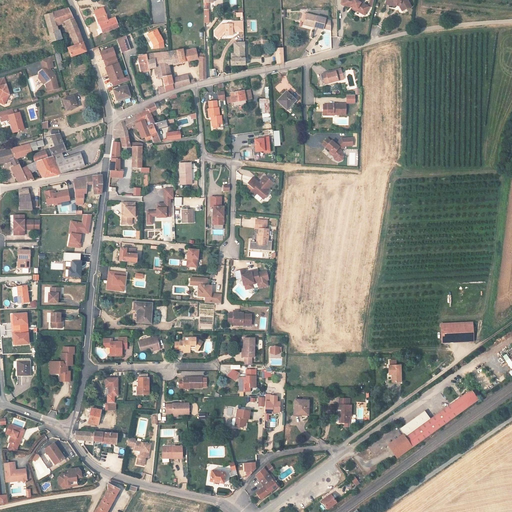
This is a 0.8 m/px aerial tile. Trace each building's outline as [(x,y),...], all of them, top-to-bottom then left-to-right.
[(356,10),(357,8),(364,12),(367,11),(369,7),(361,2),(362,0),(342,0),(341,4),(350,7),(351,5),(353,6),(353,9),(356,10)] [(407,0),(386,0),(386,3),(391,5),(391,4),(394,5),(397,4),(401,6),(401,8),(406,9),(412,7),(409,0),(407,0)] [(93,10),(99,25),(101,25),(104,32),(118,27),(115,18),(107,20),(102,7),(93,10)] [(72,57),(73,56),(82,54),(87,53),(78,27),(67,9),(46,16),(56,67),(63,65),(62,59),(61,60),(56,39),(61,38),(60,26),(57,27),(56,22),(65,20),(72,36),(74,45),(70,47),(72,57)] [(307,14),(304,23),(314,25),(314,28),(323,29),(331,30),(331,21),(325,19),(325,18),(307,14)] [(220,25),(214,31),(214,36),(218,39),(224,32),(228,36),(232,36),(232,32),(243,31),(243,21),(232,22),(232,24),(220,25)] [(156,28),(148,33),(151,39),(150,40),(153,45),(154,48),(164,48),(163,40),(156,28)] [(118,38),(123,52),(131,49),(126,35),(118,38)] [(231,67),(245,65),(245,43),(234,45),(234,56),(231,56),(231,67)] [(113,47),(100,52),(102,57),(103,60),(104,60),(106,59),(107,63),(117,59),(113,47)] [(183,50),(168,51),(169,59),(161,60),(162,63),(168,63),(185,60),(183,50)] [(196,50),(183,50),(185,60),(197,59),(199,81),(206,78),(205,54),(197,54),(196,50)] [(164,80),(162,63),(161,60),(169,59),(168,51),(139,54),(143,75),(151,73),(151,72),(156,72),(157,75),(160,75),(161,80),(164,80)] [(51,56),(43,59),(45,69),(43,70),(39,72),(38,75),(45,83),(47,83),(49,91),(58,89),(55,77),(55,76),(50,68),(53,67),(51,56)] [(117,59),(107,63),(109,67),(107,68),(106,68),(107,71),(108,75),(121,71),(117,59)] [(162,63),(164,80),(166,90),(167,93),(180,88),(189,84),(188,75),(172,79),(168,63),(162,63)] [(337,77),(344,75),(342,69),(328,73),(327,71),(322,73),(326,84),(338,81),(337,77)] [(121,71),(108,75),(110,80),(111,83),(113,83),(115,82),(116,86),(130,81),(128,76),(124,77),(121,71)] [(9,95),(5,77),(0,78),(0,102),(4,105),(7,100),(6,96),(9,96),(9,95)] [(127,86),(113,90),(117,101),(130,96),(127,86)] [(265,87),(265,98),(260,99),(261,122),(271,122),(269,87),(265,87)] [(251,99),(249,90),(230,94),(230,97),(226,98),(228,104),(231,103),(232,108),(246,106),(245,101),(251,99)] [(287,91),(278,100),(286,109),(296,100),(287,91)] [(355,94),(347,94),(347,102),(356,102),(356,94),(355,94)] [(78,107),(75,95),(64,99),(67,110),(78,107)] [(211,118),(212,127),(218,126),(217,125),(221,124),(221,116),(219,116),(218,109),(216,109),(215,101),(209,102),(210,109),(208,110),(209,118),(211,118)] [(334,112),(334,113),(346,114),(346,102),(328,102),(328,104),(324,104),(324,110),(327,110),(327,112),(334,112)] [(141,120),(147,119),(153,117),(151,111),(157,108),(155,104),(149,106),(150,108),(136,115),(138,121),(141,120)] [(8,115),(13,114),(12,108),(0,111),(0,118),(1,121),(9,119),(8,115)] [(23,130),(19,113),(13,114),(8,115),(9,119),(10,125),(12,124),(14,132),(23,130)] [(138,121),(136,115),(126,118),(117,123),(115,131),(119,131),(120,137),(121,142),(121,150),(130,148),(129,124),(138,121)] [(155,124),(153,118),(153,117),(147,119),(153,140),(159,139),(156,129),(167,126),(167,123),(173,121),(173,118),(165,121),(155,124)] [(153,140),(147,119),(141,120),(146,141),(153,140)] [(273,131),(274,146),(282,146),(281,130),(273,131)] [(64,152),(57,135),(57,131),(49,131),(50,135),(55,147),(49,148),(52,156),(61,153),(64,152)] [(168,140),(179,138),(178,131),(167,133),(168,140)] [(259,139),(254,140),(255,152),(263,151),(264,152),(269,151),(267,137),(262,137),(262,139),(259,139)] [(333,154),(335,156),(335,158),(334,159),(335,160),(335,159),(338,162),(341,161),(341,156),(343,155),(343,152),(339,148),(341,146),(343,148),(345,146),(353,146),(353,138),(343,139),(337,145),(333,141),(332,142),(328,138),(323,144),(333,154)] [(29,143),(31,149),(44,146),(42,140),(29,143)] [(31,149),(29,143),(21,146),(12,148),(17,159),(31,151),(31,149)] [(121,173),(121,145),(116,145),(113,171),(111,180),(125,181),(125,174),(121,173)] [(27,181),(21,168),(19,163),(17,159),(12,148),(0,152),(0,162),(11,161),(14,166),(11,168),(18,183),(27,181)] [(146,149),(134,151),(134,172),(145,171),(146,149)] [(47,157),(44,150),(31,153),(35,162),(47,157)] [(81,153),(63,159),(61,153),(52,156),(60,175),(65,173),(85,166),(81,153)] [(349,166),(358,166),(358,154),(350,153),(349,166)] [(29,164),(21,168),(27,181),(34,180),(31,173),(38,170),(43,178),(60,175),(52,156),(47,157),(35,162),(29,164)] [(192,184),(192,163),(179,163),(180,185),(192,184)] [(94,195),(100,195),(102,188),(101,176),(80,179),(74,179),(75,201),(83,201),(83,185),(94,185),(94,195)] [(249,185),(247,187),(252,191),(251,192),(255,196),(257,194),(263,199),(264,198),(266,198),(268,196),(268,193),(270,191),(269,189),(274,183),(266,176),(261,182),(262,183),(259,187),(257,185),(259,183),(253,177),(247,183),(249,185)] [(53,189),(45,191),(47,204),(54,203),(54,204),(61,203),(60,201),(70,199),(68,190),(54,193),(53,189)] [(164,199),(170,199),(174,199),(174,198),(173,189),(164,189),(164,199)] [(31,193),(28,194),(19,196),(21,211),(34,208),(31,193)] [(224,207),(222,207),(221,197),(211,197),(211,207),(213,207),(214,225),(224,225),(224,207)] [(135,218),(135,203),(122,203),(122,214),(125,214),(125,217),(124,217),(122,220),(122,226),(133,226),(133,218),(135,218)] [(152,216),(157,216),(160,216),(160,218),(166,217),(171,217),(170,203),(164,204),(158,204),(158,211),(147,211),(147,221),(152,221),(152,216)] [(192,223),(192,209),(182,209),(182,223),(192,223)] [(33,220),(24,220),(24,216),(14,216),(15,235),(25,234),(25,229),(33,228),(33,220)] [(82,223),(71,221),(70,228),(74,229),(73,234),(71,234),(68,246),(80,248),(81,240),(80,240),(80,236),(81,232),(82,233),(88,234),(91,217),(84,216),(82,223)] [(263,229),(259,229),(259,235),(257,235),(257,242),(256,245),(267,246),(268,241),(269,229),(267,229),(268,221),(256,220),(255,224),(263,225),(263,229)] [(272,241),(268,241),(267,246),(256,245),(257,242),(250,242),(249,249),(271,251),(272,241)] [(189,249),(187,266),(197,267),(199,250),(189,249)] [(18,251),(18,259),(20,258),(20,266),(22,268),(29,268),(30,251),(18,251)] [(135,255),(136,252),(119,251),(118,261),(137,262),(137,255),(135,255)] [(81,277),(81,261),(72,261),(71,270),(68,270),(68,276),(81,277)] [(246,274),(246,272),(245,268),(235,271),(236,278),(242,277),(244,285),(245,285),(252,283),(258,282),(261,281),(263,287),(268,285),(267,280),(269,279),(267,271),(258,273),(258,271),(246,274)] [(126,273),(109,271),(107,289),(124,291),(126,273)] [(207,278),(193,278),(193,281),(196,285),(198,285),(197,296),(205,296),(205,302),(221,303),(222,294),(210,293),(211,285),(208,285),(206,284),(207,278)] [(18,304),(29,302),(27,286),(16,287),(13,287),(12,288),(13,294),(14,295),(17,294),(18,304)] [(61,287),(51,287),(51,292),(49,292),(48,303),(58,304),(59,293),(61,293),(61,287)] [(136,310),(141,311),(141,323),(151,323),(152,304),(136,303),(136,310)] [(228,323),(234,323),(234,321),(239,321),(243,321),(243,325),(251,325),(251,314),(243,314),(243,312),(238,312),(233,312),(233,313),(228,313),(228,323)] [(52,327),(62,328),(63,322),(60,322),(61,313),(51,313),(51,322),(52,322),(52,327)] [(26,314),(14,315),(15,321),(16,321),(17,339),(16,339),(16,345),(28,344),(27,338),(28,338),(30,336),(29,322),(27,320),(26,320),(26,314)] [(440,326),(441,340),(474,338),(473,324),(440,326)] [(142,352),(151,350),(153,349),(153,351),(162,349),(160,338),(140,343),(142,352)] [(118,344),(114,344),(111,344),(111,349),(111,354),(116,354),(116,356),(122,356),(122,350),(122,347),(127,347),(127,339),(118,339),(118,344)] [(185,343),(181,343),(181,350),(181,352),(184,352),(191,352),(191,347),(196,347),(196,351),(199,352),(204,344),(198,339),(191,339),(191,342),(185,342),(185,343)] [(105,350),(111,349),(111,344),(114,344),(114,340),(104,341),(105,350)] [(243,365),(252,365),(252,360),(253,360),(253,341),(242,341),(242,351),(244,352),(243,360),(243,365)] [(511,362),(507,353),(503,356),(510,369),(511,367),(511,362)] [(63,363),(60,363),(58,364),(53,364),(53,370),(58,371),(61,374),(61,382),(71,382),(71,372),(68,372),(68,367),(69,366),(74,366),(74,355),(65,355),(65,354),(63,354),(63,363)] [(17,362),(18,377),(30,377),(30,362),(17,362)] [(52,362),(51,374),(61,374),(58,371),(53,370),(53,364),(58,364),(60,363),(52,362)] [(392,376),(392,382),(401,382),(401,366),(396,366),(390,366),(389,366),(388,376),(392,376)] [(261,369),(262,378),(272,377),(272,369),(261,369)] [(229,376),(236,380),(239,373),(234,370),(229,376)] [(245,388),(245,392),(251,391),(251,388),(257,388),(257,370),(247,370),(247,376),(241,376),(241,388),(245,388)] [(192,386),(192,388),(205,388),(205,386),(209,386),(209,378),(205,378),(205,377),(192,377),(192,379),(186,379),(186,381),(186,386),(192,386)] [(120,379),(107,379),(107,388),(111,388),(111,397),(120,397),(120,379)] [(140,397),(152,397),(152,379),(140,379),(140,397)] [(430,418),(405,435),(413,446),(478,399),(471,388),(430,418)] [(275,412),(281,412),(281,403),(279,403),(279,397),(272,397),(272,402),(266,402),(266,414),(269,414),(275,414),(275,412)] [(341,416),(340,422),(349,422),(349,418),(351,418),(351,405),(350,405),(347,404),(348,399),(340,399),(340,404),(339,404),(338,408),(339,409),(343,409),(342,416),(341,416)] [(294,400),(294,415),(300,415),(300,416),(307,417),(307,401),(294,400)] [(176,413),(176,415),(193,414),(193,402),(176,403),(176,404),(169,404),(169,414),(176,413)] [(102,425),(104,411),(94,409),(92,423),(102,425)] [(236,428),(244,429),(246,419),(250,420),(251,412),(239,410),(236,428)] [(405,435),(430,418),(425,410),(400,428),(403,433),(405,435)] [(11,425),(7,434),(12,436),(14,437),(12,444),(10,450),(18,451),(25,431),(11,425)] [(98,434),(97,442),(105,443),(106,433),(98,432),(98,434)] [(88,433),(79,433),(79,438),(81,441),(88,441),(88,433)] [(88,433),(88,441),(97,442),(98,434),(88,433)] [(121,434),(106,433),(105,443),(109,443),(115,444),(115,445),(120,445),(120,437),(121,435),(121,434)] [(403,433),(401,434),(411,447),(413,446),(405,435),(403,433)] [(411,447),(401,434),(388,444),(397,457),(411,447)] [(145,452),(145,454),(144,459),(142,458),(140,466),(147,468),(149,460),(151,460),(155,447),(141,443),(141,441),(134,440),(132,447),(139,449),(139,450),(145,452)] [(47,448),(50,453),(52,452),(60,462),(67,456),(55,442),(47,448)] [(175,455),(175,458),(185,458),(185,446),(165,445),(165,455),(175,455)] [(57,464),(60,462),(52,452),(50,453),(49,454),(57,464)] [(43,458),(33,462),(39,478),(49,474),(43,458)] [(4,463),(6,482),(23,480),(25,481),(26,479),(27,479),(26,469),(14,470),(13,462),(4,463)] [(270,468),(267,464),(256,475),(264,487),(256,493),(261,499),(278,487),(267,471),(270,468)] [(73,474),(68,474),(66,474),(63,478),(64,482),(67,484),(73,484),(73,481),(80,480),(80,477),(85,477),(85,470),(83,467),(74,467),(72,470),(73,474)] [(222,484),(224,472),(212,471),(211,483),(222,484)] [(80,485),(80,480),(73,481),(73,484),(67,484),(64,482),(63,478),(66,474),(68,474),(68,472),(65,472),(61,477),(62,483),(67,487),(80,485)] [(355,487),(360,483),(355,477),(350,480),(355,487)] [(95,511),(107,511),(120,489),(108,483),(108,490),(95,511)] [(0,503),(8,502),(7,493),(0,494),(0,503)] [(335,501),(329,494),(321,500),(326,507),(335,501)]
